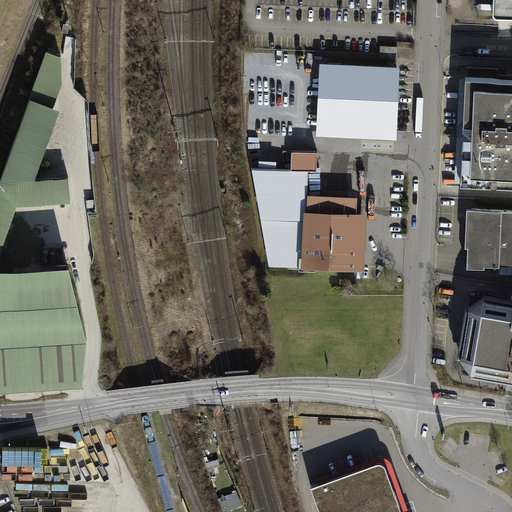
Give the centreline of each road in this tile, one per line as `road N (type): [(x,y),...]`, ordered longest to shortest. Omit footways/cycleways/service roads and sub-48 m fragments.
road 1 (tertiary): [(0,415),(266,387),(414,398)]
road 2 (unknown): [(309,511),(300,458),(373,435),(419,511)]
road 3 (residential): [(414,398),(420,461),(507,511)]
